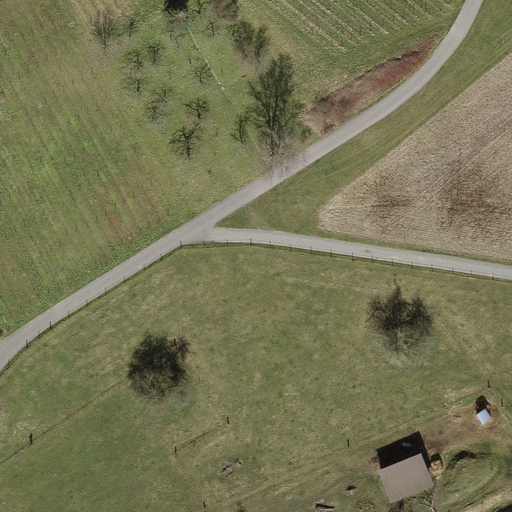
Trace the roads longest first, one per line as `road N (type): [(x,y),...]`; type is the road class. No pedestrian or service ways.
road 1 (track): [(0,354),(384,109),(437,63),(475,0)]
road 2 (track): [(185,233),(252,235),(511,273)]
